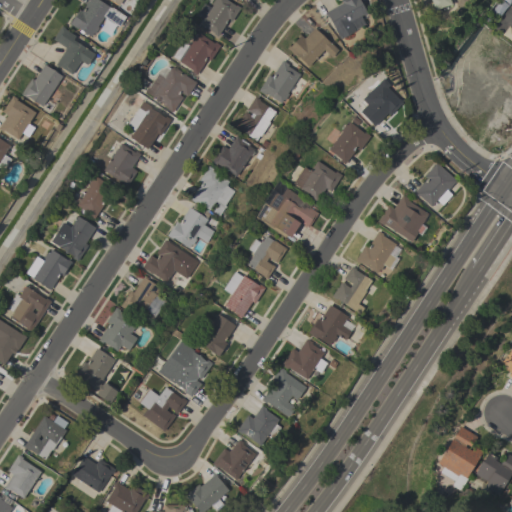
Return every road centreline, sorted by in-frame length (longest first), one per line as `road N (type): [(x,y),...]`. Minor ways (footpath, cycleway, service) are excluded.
road 1 (residential): [(436,125),(391,161),(350,214),(183,458),(150,456),(34,380)]
road 2 (residential): [(292,0),(0,431)]
road 3 (secondary): [(503,189),(285,511)]
road 4 (secondary): [(313,511),(476,273)]
road 5 (residential): [(397,0),(436,125),(511,194)]
